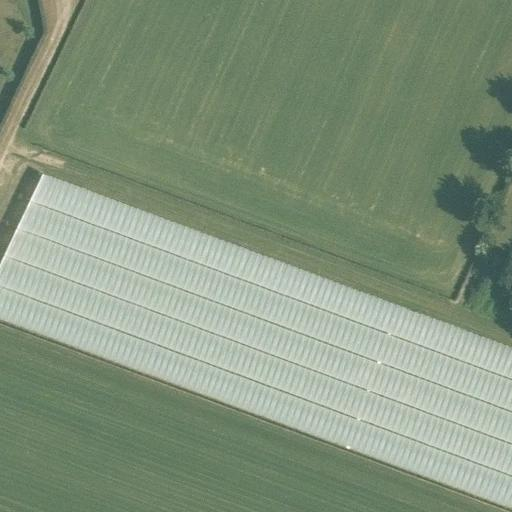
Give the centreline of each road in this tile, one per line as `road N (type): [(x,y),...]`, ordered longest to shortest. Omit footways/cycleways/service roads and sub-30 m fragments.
road 1 (track): [(511,339),(9,144)]
road 2 (track): [(76,0),(0,163)]
